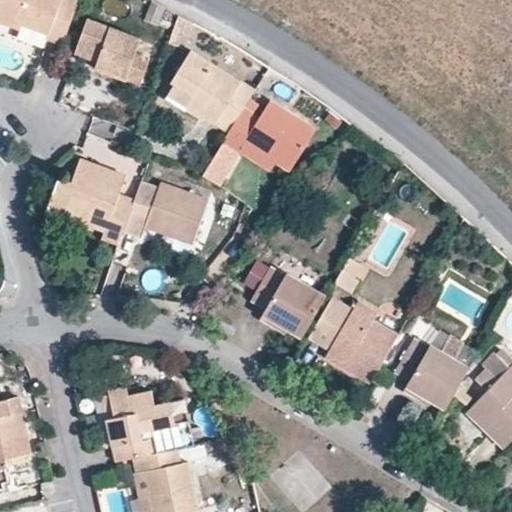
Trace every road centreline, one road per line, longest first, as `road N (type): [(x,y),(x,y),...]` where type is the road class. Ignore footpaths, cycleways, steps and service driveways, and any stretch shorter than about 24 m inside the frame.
road 1 (residential): [(37,329),(185,334),(482,511)]
road 2 (unclassified): [(204,0),(284,42),(385,116),(511,234)]
road 3 (residential): [(37,329),(85,511)]
road 4 (residential): [(37,329),(0,179)]
